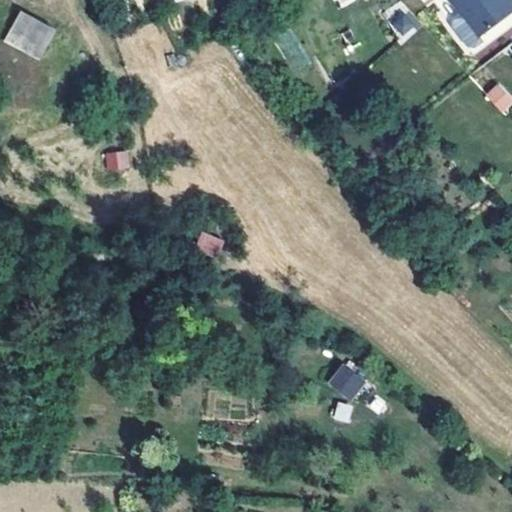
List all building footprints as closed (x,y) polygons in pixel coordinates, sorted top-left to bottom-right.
[(475,39),(511,13),(511,7),(506,0),(446,0),(458,16),(475,39)] [(387,19),(401,40),(420,28),(405,6),(387,19)] [(38,57),(54,30),(22,13),(8,39),(38,57)] [(475,39),(458,16),(447,24),(446,32),(461,52),(468,53),(479,44),(475,39)] [(503,96),(511,105),(511,108),(505,114),(509,118),(511,115),(511,98),(503,89),(491,100),(495,103),(503,96)] [(511,108),(511,105),(503,96),(495,103),(505,114),(511,108)] [(111,171),(129,168),(127,151),(108,154),(111,171)] [(196,249),(217,257),(223,239),(202,232),(196,249)] [(144,353),(144,341),(126,342),(126,354),(144,353)] [(353,399),(366,382),(346,367),(333,383),(353,399)] [(348,423),(352,405),(337,401),(332,419),(348,423)] [(236,486),(235,478),(222,478),(222,486),(236,486)]
